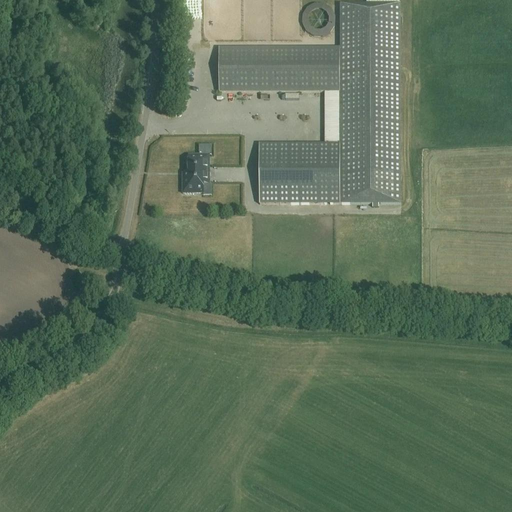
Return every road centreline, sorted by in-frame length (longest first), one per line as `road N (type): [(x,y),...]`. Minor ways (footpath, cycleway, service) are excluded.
road 1 (unclassified): [(511,331),(257,308),(201,296),(120,262)]
road 2 (unclassified): [(120,262),(153,68),(153,0)]
road 3 (unclassified): [(0,391),(88,337),(120,262)]
road 4 (unclassified): [(120,262),(0,210)]
